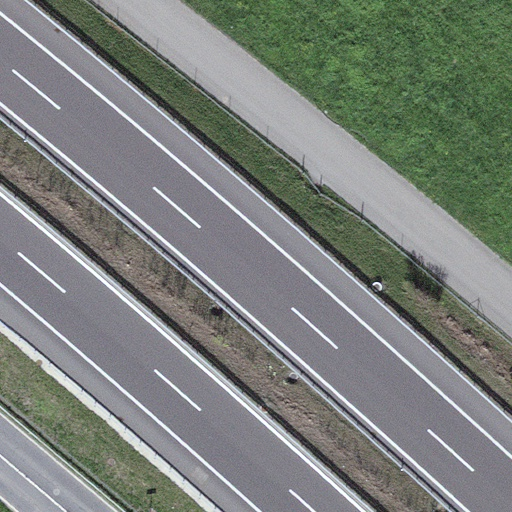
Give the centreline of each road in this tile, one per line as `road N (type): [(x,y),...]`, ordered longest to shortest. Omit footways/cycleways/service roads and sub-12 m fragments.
road 1 (motorway): [(511,502),(278,290),(0,60)]
road 2 (unclassified): [(511,308),(133,0)]
road 3 (motorway): [(0,248),(299,511)]
